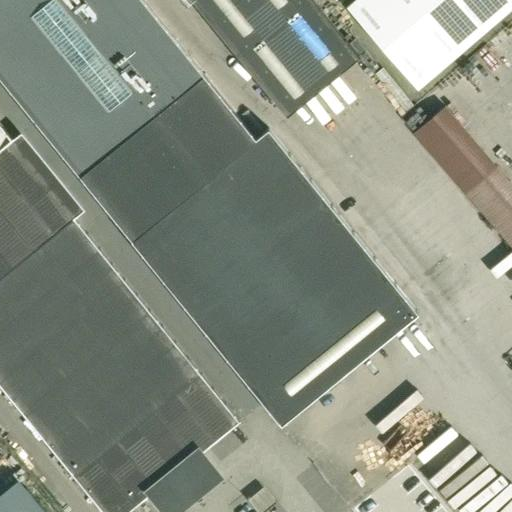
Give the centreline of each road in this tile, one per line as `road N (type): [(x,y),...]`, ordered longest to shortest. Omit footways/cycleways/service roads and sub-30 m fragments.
road 1 (unknown): [(504,393),(461,322),(333,165),(255,102),(169,0)]
road 2 (unknown): [(504,393),(438,375),(386,384),(332,420),(292,462),(286,481),(305,511)]
